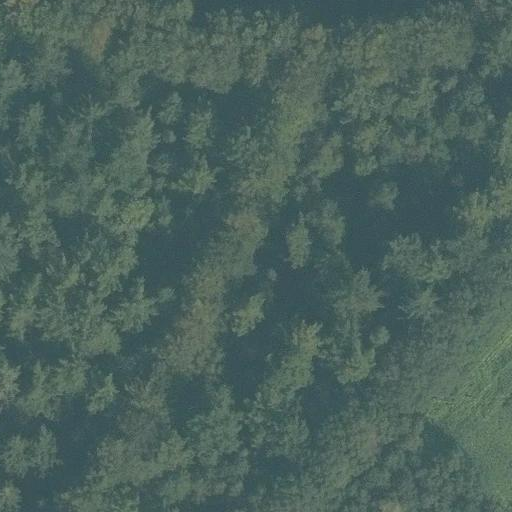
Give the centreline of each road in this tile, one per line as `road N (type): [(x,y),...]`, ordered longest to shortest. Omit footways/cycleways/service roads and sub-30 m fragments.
road 1 (track): [(511,36),(433,70),(338,84),(216,68),(0,19)]
road 2 (track): [(298,82),(253,244),(117,511)]
